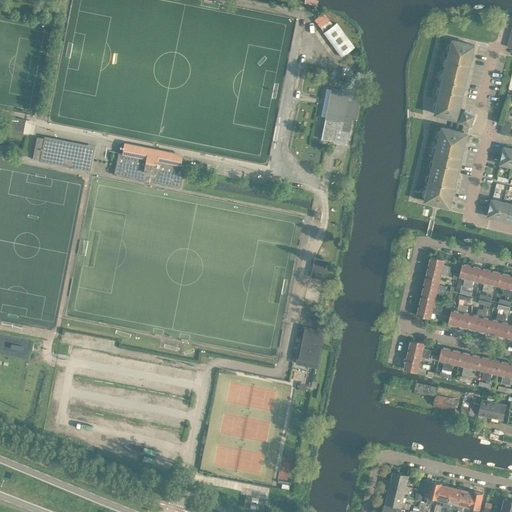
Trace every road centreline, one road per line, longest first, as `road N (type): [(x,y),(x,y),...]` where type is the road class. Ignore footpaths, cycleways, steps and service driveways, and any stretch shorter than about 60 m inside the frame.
road 1 (residential): [(468,214),(486,134),(480,104),(508,17)]
road 2 (residential): [(365,511),(381,455),(511,483)]
road 3 (residential): [(511,260),(423,243),(398,327)]
road 4 (unknown): [(65,387),(60,416),(189,453)]
road 5 (primary): [(132,511),(0,459)]
